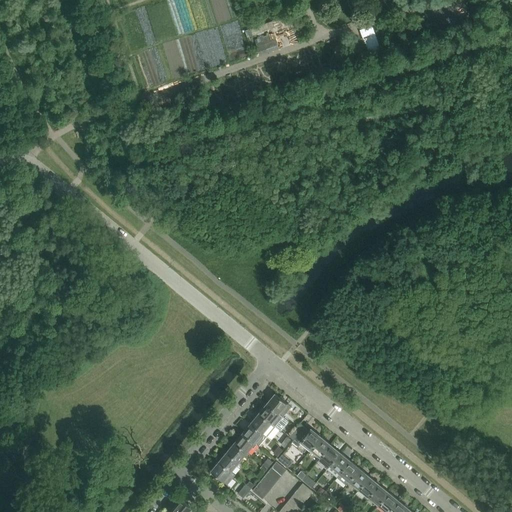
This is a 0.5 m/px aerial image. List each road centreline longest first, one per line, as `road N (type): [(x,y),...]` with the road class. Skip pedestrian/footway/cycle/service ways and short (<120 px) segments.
road 1 (unclassified): [(268,359),(26,161)]
road 2 (residential): [(455,511),(268,359)]
road 3 (residential): [(178,470),(268,359)]
